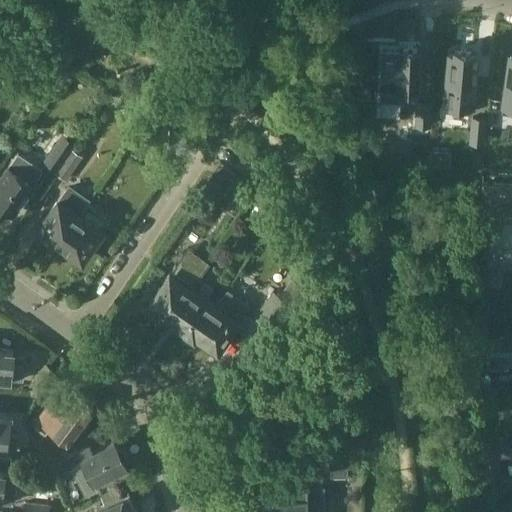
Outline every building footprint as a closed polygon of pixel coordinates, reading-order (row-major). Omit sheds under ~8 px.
[(383,49),(381,85),(417,87),(419,47),(402,46),(402,50),(383,49)] [(450,52),(444,109),(471,112),(477,54),(471,54),(472,50),(455,49),(455,52),(450,52)] [(511,54),(510,54),(501,110),(511,111),(511,54)] [(418,100),(417,124),(429,125),(430,101),(418,100)] [(473,117),(471,140),(483,142),(485,118),(473,117)] [(131,142),(151,156),(166,134),(146,120),(131,142)] [(63,134),(55,145),(45,161),(55,168),(73,141),(63,134)] [(56,172),(66,179),(82,156),(72,149),(56,172)] [(16,154),(8,166),(0,177),(0,204),(13,213),(42,171),(16,154)] [(234,177),(228,185),(228,186),(245,199),(252,188),(235,176),(234,177)] [(37,229),(60,244),(87,203),(91,198),(70,183),(59,200),(57,199),(37,229)] [(511,183),(482,183),(478,266),(511,267),(511,183)] [(275,185),(268,195),(285,207),(292,196),(275,185)] [(104,214),(87,203),(60,244),(82,259),(102,230),(96,226),(104,214)] [(170,273),(149,302),(171,318),(192,289),(191,288),(209,262),(188,247),(170,273)] [(171,318),(169,321),(193,338),(195,335),(196,335),(216,305),(205,298),(213,287),(204,281),(196,292),(192,289),(171,318)] [(274,289),(255,315),(272,327),(290,300),(277,291),(274,289)] [(216,305),(196,335),(217,350),(238,320),(248,305),(226,290),(216,305)] [(511,358),(511,333),(485,334),(486,360),(511,358)] [(17,351),(13,350),(0,349),(0,378),(23,381),(24,367),(16,366),(17,351)] [(31,379),(41,388),(52,375),(43,366),(31,379)] [(32,405),(38,410),(51,392),(59,381),(52,375),(41,388),(37,392),(32,405)] [(497,387),(472,387),(471,434),(495,435),(497,387)] [(49,402),(42,411),(38,417),(39,418),(34,426),(44,434),(50,425),(67,438),(89,408),(75,398),(73,401),(64,394),(55,406),(49,402)] [(20,417),(9,416),(0,415),(0,446),(6,447),(6,446),(17,447),(20,417)] [(499,479),(499,477),(499,459),(511,458),(511,437),(481,437),(480,478),(499,479)] [(124,467),(123,465),(126,464),(113,439),(92,450),(89,443),(68,454),(86,489),(97,484),(95,480),(107,474),(108,475),(114,477),(122,473),(124,467)] [(328,453),(329,467),(330,467),(331,477),(348,477),(348,467),(355,467),(355,453),(328,453)] [(51,459),(57,474),(66,471),(60,455),(51,459)] [(0,500),(0,501),(0,500),(13,501),(16,474),(3,473),(3,472),(0,471),(0,500)] [(263,486),(263,511),(308,511),(308,510),(325,509),(325,485),(263,486)] [(87,511),(136,511),(128,493),(88,511),(87,511)] [(24,511),(48,511),(49,505),(25,502),(24,511)]
